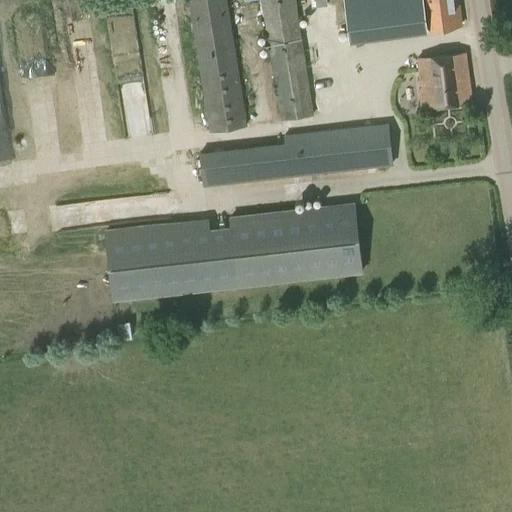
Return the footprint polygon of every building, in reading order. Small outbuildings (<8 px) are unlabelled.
[(227,0),(189,0),(210,131),(246,125),(227,0)] [(294,0),(262,0),(282,120),(313,115),(294,0)] [(345,0),(350,39),(427,28),(427,30),(462,25),(458,0),(345,0)] [(133,10),(108,14),(113,44),(138,40),(133,10)] [(466,53),(419,59),(423,90),(419,90),(422,109),(473,102),(466,53)] [(285,143),(199,152),(202,185),(393,164),(388,124),(285,135),(285,143)] [(355,204),(230,218),(238,284),(363,271),(355,204)]
